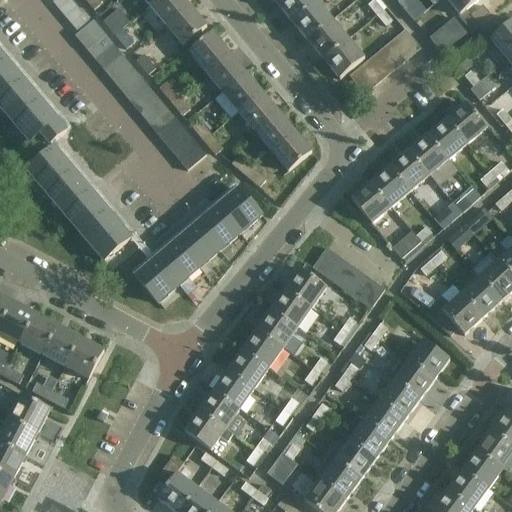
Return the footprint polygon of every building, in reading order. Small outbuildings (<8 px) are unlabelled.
[(56,0),(52,3),(78,35),(90,25),(69,0),(56,0)] [(96,0),(83,0),(93,12),(101,5),(96,0)] [(182,0),(158,0),(149,8),(166,28),(189,8),(182,0)] [(281,0),(275,5),(291,24),(315,4),(312,0),(281,0)] [(444,0),(460,18),(480,0),(444,0)] [(368,7),(376,18),(383,12),(374,2),(368,7)] [(315,4),(291,24),(307,43),(331,23),(315,4)] [(407,11),(416,22),(422,16),(413,6),(407,11)] [(478,27),(490,16),(483,7),(471,18),(478,27)] [(189,8),(166,28),(183,48),(206,28),(189,8)] [(383,12),(376,18),(386,29),(392,24),(383,12)] [(122,31),(110,16),(102,22),(115,37),(122,31)] [(422,16),(416,22),(425,32),(431,27),(422,16)] [(441,55),(466,35),(453,19),(429,40),(441,55)] [(511,22),(489,41),(506,61),(511,55),(511,22)] [(93,23),(90,25),(78,35),(75,38),(87,53),(106,38),(93,23)] [(331,23),(307,43),(323,62),(347,41),(331,23)] [(122,31),(115,37),(126,51),(134,45),(122,31)] [(420,51),(404,33),(395,40),(410,59),(420,51)] [(188,55),(205,75),(228,55),(212,35),(188,55)] [(106,38),(87,53),(95,62),(113,47),(106,38)] [(410,59),(395,40),(386,48),(401,66),(410,59)] [(347,41),(323,62),(339,82),(364,61),(347,41)] [(113,47),(95,62),(102,71),(121,56),(113,47)] [(401,66),(386,48),(377,55),(392,74),(401,66)] [(58,122),(0,53),(0,107),(31,144),(42,135),(46,141),(50,146),(66,133),(58,122)] [(228,55),(205,75),(221,94),(245,75),(228,55)] [(392,74),(377,55),(368,63),(383,82),(392,74)] [(121,56),(102,71),(110,80),(129,65),(121,56)] [(148,77),(155,71),(143,57),(136,63),(148,77)] [(383,82),(368,63),(359,71),(374,89),(383,82)] [(129,65),(110,80),(118,90),(136,74),(129,65)] [(374,89),(359,71),(349,78),(365,97),(374,89)] [(479,84),(470,73),(464,78),(472,89),(469,92),(479,84)] [(136,74),(118,90),(125,99),(144,84),(136,74)] [(245,75),(221,94),(238,114),(261,95),(245,75)] [(479,84),(469,92),(478,102),(493,90),(485,79),(479,84)] [(144,84),(125,99),(133,108),(152,93),(144,84)] [(159,90),(170,104),(178,98),(166,84),(159,90)] [(152,93),(133,108),(141,117),(159,102),(152,93)] [(261,95),(238,114),(254,134),(278,114),(261,95)] [(178,98),(170,104),(182,118),(189,112),(178,98)] [(159,102),(141,117),(148,127),(167,111),(159,102)] [(465,106),(446,122),(467,147),(486,131),(465,106)] [(167,111),(148,127),(156,136),(175,120),(167,111)] [(496,116),(505,127),(511,122),(502,111),(496,116)] [(278,114),(254,134),(271,154),(294,134),(278,114)] [(175,120),(156,136),(164,145),(182,130),(175,120)] [(446,122),(427,138),(448,163),(467,147),(446,122)] [(191,130),(203,143),(211,137),(199,123),(191,130)] [(182,130),(164,145),(171,154),(190,139),(182,130)] [(294,134),(271,154),(288,174),(311,154),(294,134)] [(211,137),(203,143),(215,157),(222,151),(211,137)] [(427,138),(408,154),(429,178),(448,163),(427,138)] [(190,139),(171,154),(187,173),(205,157),(190,139)] [(131,240),(54,149),(27,171),(104,262),(105,263),(131,240)] [(408,154),(389,169),(409,194),(429,178),(408,154)] [(231,166),(244,178),(251,170),(237,159),(231,166)] [(500,165),(490,174),(495,180),(506,171),(500,165)] [(389,169),(370,185),(390,210),(409,194),(389,169)] [(251,170),(244,178),(258,189),(265,182),(251,170)] [(495,180),(490,174),(479,183),(485,189),(495,180)] [(390,210),(370,185),(350,202),(371,227),(390,210)] [(158,305),(261,218),(239,191),(135,279),(158,305)] [(463,197),(452,207),(458,213),(468,203),(463,197)] [(511,204),(506,198),(496,206),(501,213),(511,204)] [(458,213),(452,207),(442,216),(447,222),(458,213)] [(474,237),(492,220),(483,210),(465,227),(468,230),(474,237)] [(420,245),(431,236),(425,230),(414,239),(420,245)] [(462,247),(474,237),(468,230),(456,240),(462,247)] [(422,248),(420,245),(414,239),(410,234),(391,251),(400,262),(401,261),(404,264),(422,248)] [(311,270),(321,277),(335,257),(325,250),(314,266),(311,270)] [(511,250),(498,263),(511,279),(511,250)] [(441,252),(430,261),(435,267),(446,258),(441,252)] [(335,257),(321,277),(331,284),(345,264),(335,257)] [(435,267),(430,261),(419,270),(425,276),(435,267)] [(511,279),(498,263),(479,280),(501,303),(511,293),(511,279)] [(345,264),(331,284),(341,291),(355,271),(345,264)] [(300,271),(285,292),(311,311),(326,290),(300,271)] [(355,271),(341,291),(350,298),(364,278),(355,271)] [(364,278),(350,298),(360,305),(374,285),(364,278)] [(479,280),(461,296),(482,320),(501,303),(479,280)] [(374,285),(360,305),(370,311),(384,292),(374,285)] [(285,292),(270,312),(297,331),(311,311),(285,292)] [(0,296),(0,327),(13,304),(0,296)] [(461,296),(450,306),(444,299),(424,316),(447,337),(456,329),(463,337),(482,320),(461,296)] [(13,304),(0,327),(0,333),(20,345),(35,316),(13,304)] [(270,312),(256,332),(282,351),(297,331),(270,312)] [(35,316),(20,345),(43,357),(58,328),(35,316)] [(349,319),(341,331),(347,335),(355,324),(349,319)] [(379,326),(371,337),(378,341),(386,330),(379,326)] [(58,328),(43,357),(65,368),(81,340),(58,328)] [(347,335),(341,331),(333,342),(339,346),(347,335)] [(256,332),(242,353),(268,371),(282,351),(256,332)] [(378,341),(371,337),(363,348),(370,353),(378,341)] [(81,340),(65,368),(88,381),(104,352),(81,340)] [(423,342),(408,363),(433,382),(449,361),(423,342)] [(242,353),(227,373),(253,391),(268,371),(242,353)] [(320,361),(313,372),(319,377),(327,366),(320,361)] [(408,363),(393,383),(419,402),(433,382),(408,363)] [(351,367),(343,378),(350,382),(357,371),(351,367)] [(7,369),(2,378),(18,386),(23,377),(7,369)] [(319,377),(313,372),(305,383),(312,388),(319,377)] [(227,373),(213,393),(239,412),(253,391),(227,373)] [(350,382),(343,378),(335,389),(342,393),(350,382)] [(393,383),(378,403),(404,422),(419,402),(393,383)] [(31,393),(47,402),(52,393),(36,384),(31,393)] [(52,393),(47,402),(63,410),(68,401),(52,393)] [(213,393),(198,413),(224,432),(239,412),(213,393)] [(21,396),(9,420),(38,435),(50,412),(21,396)] [(289,417),(297,405),(292,401),(283,413),(289,417)] [(378,403),(363,423),(389,442),(404,422),(378,403)] [(322,407),(314,418),(321,423),(329,412),(322,407)] [(511,416),(506,412),(491,432),(511,447),(511,416)] [(224,432),(198,413),(184,434),(210,453),(224,432)] [(280,429),(289,417),(283,413),(275,424),(280,429)] [(321,423),(314,418),(306,429),(313,434),(321,423)] [(9,420),(0,436),(0,443),(26,458),(38,435),(9,420)] [(363,423),(349,443),(374,462),(389,442),(363,423)] [(511,447),(491,432),(477,452),(502,471),(511,457),(511,447)] [(261,441),(253,452),(260,457),(268,446),(261,441)] [(0,443),(0,472),(14,480),(26,458),(0,443)] [(349,443),(334,463),(360,482),(374,462),(349,443)] [(292,447),(285,458),(291,463),(299,452),(292,447)] [(252,468),(260,457),(253,452),(245,463),(252,468)] [(477,452),(462,472),(488,491),(502,471),(477,452)] [(200,462),(211,469),(216,463),(205,455),(200,462)] [(177,475),(184,465),(183,465),(173,457),(159,476),(170,484),(177,475)] [(291,463),(285,458),(276,470),(283,474),(291,463)] [(216,463),(211,469),(223,478),(228,471),(216,463)] [(334,463),(319,483),(345,502),(360,482),(334,463)] [(0,472),(0,501),(2,503),(14,480),(0,472)] [(462,472),(447,492),(473,511),(488,491),(462,472)] [(172,511),(176,511),(194,488),(177,475),(170,484),(157,501),(172,511)] [(337,511),(345,502),(319,483),(304,503),(315,511),(337,511)] [(240,491),(252,499),(256,492),(245,484),(240,491)] [(208,511),(215,503),(194,488),(176,511),(208,511)] [(256,492),(252,499),(263,507),(268,500),(256,492)] [(447,492),(433,511),(472,511),(473,511),(447,492)] [(227,511),(215,503),(208,511),(227,511)]
